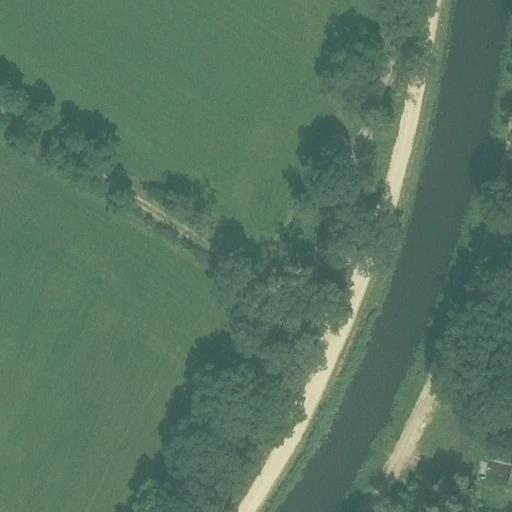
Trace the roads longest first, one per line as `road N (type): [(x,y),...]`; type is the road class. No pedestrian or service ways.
road 1 (track): [(247,511),(366,266),(394,182),(429,0)]
road 2 (track): [(351,511),(478,239)]
road 3 (track): [(478,239),(511,72)]
